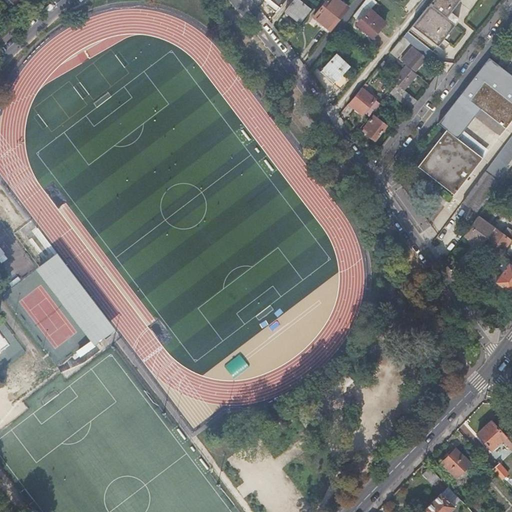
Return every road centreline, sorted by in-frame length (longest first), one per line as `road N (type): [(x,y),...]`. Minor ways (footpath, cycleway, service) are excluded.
road 1 (residential): [(372,160),(426,240),(492,365)]
road 2 (residential): [(372,160),(508,0)]
road 3 (tertiary): [(492,365),(358,511)]
road 4 (residential): [(423,0),(332,114)]
road 5 (residential): [(243,0),(301,64),(332,114)]
